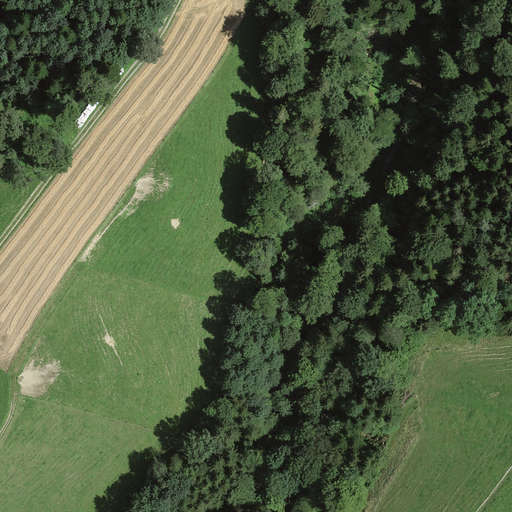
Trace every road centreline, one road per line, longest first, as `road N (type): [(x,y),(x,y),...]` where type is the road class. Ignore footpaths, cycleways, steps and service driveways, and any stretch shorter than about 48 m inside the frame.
road 1 (track): [(122,511),(144,487),(197,456),(216,420),(270,168),(271,47),(254,0)]
road 2 (track): [(179,0),(0,242)]
